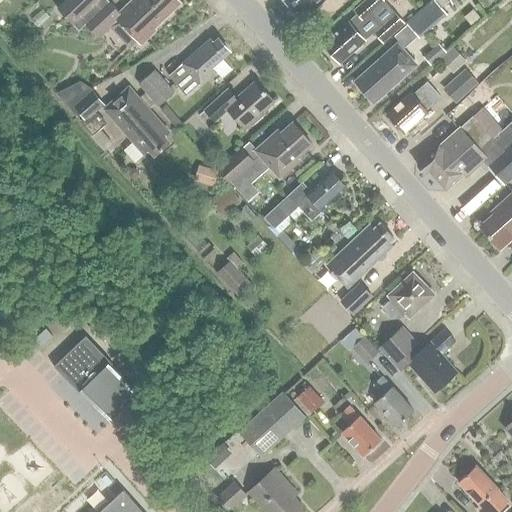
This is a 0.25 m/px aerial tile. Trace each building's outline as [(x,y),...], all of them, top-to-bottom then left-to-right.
[(134,0),(119,14),(106,0),(69,0),(58,10),(79,32),(85,26),(98,39),(115,23),(136,46),(166,18),(163,15),(179,0),(134,0)] [(305,8),(310,12),(323,0),(284,0),(297,15),(305,8)] [(371,15),(384,3),(381,0),(366,0),(353,11),(356,15),(348,22),(323,45),(339,64),(364,41),(373,33),(368,27),(375,20),(371,15)] [(448,3),(445,0),(435,0),(406,25),(419,39),(446,15),(441,9),(448,3)] [(374,34),(374,35),(382,44),(404,24),(396,15),(382,28),(374,34)] [(233,71),(223,59),(229,54),(217,41),(213,44),(210,40),(183,64),(169,76),(187,96),(200,84),(201,85),(216,71),(223,79),(233,71)] [(416,66),(397,44),(355,82),(374,103),(416,66)] [(423,58),(430,66),(445,52),(439,45),(423,58)] [(452,48),(439,59),(452,73),(465,62),(452,48)] [(135,84),(157,108),(174,92),(153,68),(135,84)] [(455,104),(478,84),(465,69),(448,84),(442,89),(454,103),(455,104)] [(273,104),(254,82),(235,100),(228,92),(204,113),(214,124),(227,112),(244,131),(273,104)] [(440,97),(427,82),(412,95),(410,94),(386,115),(403,134),(427,112),(425,110),(440,97)] [(82,83),(58,94),(72,111),(73,110),(92,93),(94,92),(82,83)] [(150,150),(156,157),(169,146),(163,139),(168,134),(129,89),(104,111),(143,156),(150,150)] [(92,93),(73,110),(84,123),(97,112),(103,106),(92,93)] [(438,147),(417,166),(424,175),(428,171),(444,189),(462,174),(465,178),(486,158),(484,156),(486,155),(483,152),(481,153),(479,150),(492,138),(503,151),(486,166),(503,185),(511,177),(511,123),(510,125),(489,102),(459,129),(439,147),(438,147)] [(84,123),(83,123),(93,134),(100,128),(106,122),(97,112),(84,123)] [(299,162),(296,159),(310,146),(292,125),(280,136),(277,132),(255,153),(279,180),(299,162)] [(93,134),(90,136),(101,149),(110,141),(100,128),(93,134)] [(254,162),(251,159),(242,149),(231,159),(217,170),(216,171),(228,185),(229,184),(254,162)] [(198,166),(192,181),(212,188),(217,172),(198,166)] [(131,171),(130,175),(131,178),(135,180),(139,178),(140,175),(139,171),(135,169),(131,171)] [(303,184),(284,201),(274,190),(254,208),(274,230),(298,209),(310,222),(347,190),(331,171),(308,191),(303,184)] [(240,205),(227,188),(210,201),(224,218),(240,205)] [(480,227),(500,249),(511,238),(511,193),(499,206),(501,209),(480,227)] [(242,210),(229,222),(242,237),(258,221),(244,206),(241,209),(242,210)] [(339,230),(347,238),(356,229),(349,221),(339,230)] [(327,267),(349,289),(378,260),(382,261),(386,257),(386,253),(392,247),(388,244),(394,238),(380,224),(374,229),(370,225),(327,267)] [(209,262),(217,254),(210,247),(202,255),(209,262)] [(320,249),(303,265),(312,274),(329,259),(320,249)] [(229,261),(237,270),(243,264),(232,252),(226,258),(229,261)] [(229,261),(215,274),(231,291),(245,279),(229,261)] [(393,299),(385,305),(382,309),(391,318),(394,315),(400,320),(407,314),(410,317),(432,296),(413,276),(391,297),(393,299)] [(245,279),(232,291),(240,300),(253,287),(245,279)] [(353,315),(373,297),(359,283),(339,301),(352,316),(353,315)] [(89,308),(81,315),(118,354),(126,347),(89,308)] [(395,365),(409,353),(417,345),(401,328),(380,348),(395,365)] [(380,352),(357,329),(345,340),(368,364),(380,352)] [(409,353),(395,365),(401,371),(408,365),(435,394),(456,374),(439,356),(453,343),(443,331),(429,345),(428,344),(413,358),(409,353)] [(56,364),(53,367),(55,370),(57,368),(70,382),(72,380),(80,390),(77,392),(80,395),(82,394),(110,423),(137,397),(110,367),(111,365),(109,362),(107,364),(86,340),(88,339),(85,336),(82,339),(83,339),(56,365),(56,364)] [(412,412),(381,378),(372,386),(381,396),(373,403),(395,428),(412,412)] [(297,397),(313,414),(325,404),(309,386),(297,397)] [(262,459),(307,417),(284,392),(238,434),(262,459)] [(340,433),(362,457),(380,441),(359,417),(358,418),(348,407),(339,415),(348,426),(340,433)] [(205,459),(214,469),(221,463),(212,453),(205,459)] [(498,491),(475,466),(457,482),(479,506),(475,509),(477,511),(495,511),(506,502),(497,491),(498,491)] [(247,494),(263,511),(301,511),(303,511),(286,492),(290,489),(274,470),(247,494)] [(106,475),(101,479),(108,486),(112,482),(113,481),(106,474),(106,475)] [(233,511),(249,498),(235,482),(216,500),(227,511),(233,511)] [(142,511),(123,490),(123,491),(121,492),(99,511),(142,511)]
